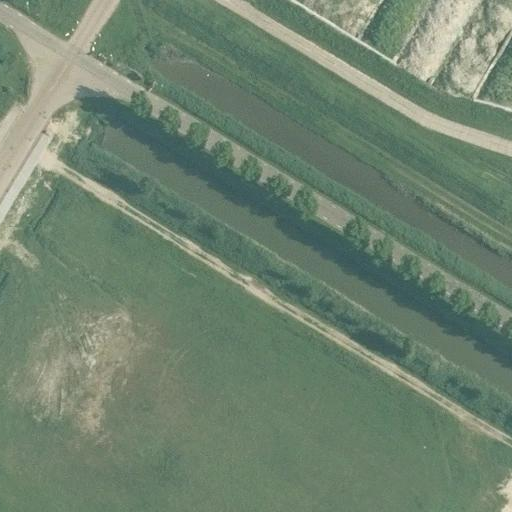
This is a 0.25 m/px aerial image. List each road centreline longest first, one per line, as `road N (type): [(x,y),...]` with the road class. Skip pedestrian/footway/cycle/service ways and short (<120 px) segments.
road 1 (track): [(20,140),(511,442)]
road 2 (unclassified): [(511,323),(70,52)]
road 3 (unclassified): [(0,173),(70,52)]
